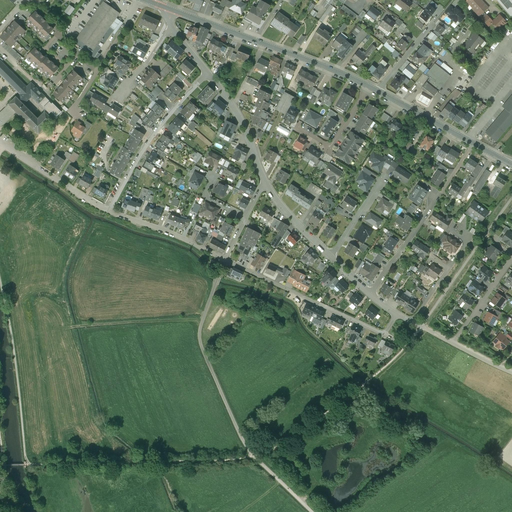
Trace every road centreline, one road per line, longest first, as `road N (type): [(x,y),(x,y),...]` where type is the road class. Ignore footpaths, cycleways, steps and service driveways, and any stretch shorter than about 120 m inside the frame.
road 1 (residential): [(224,260),(199,341),(253,456)]
road 2 (residential): [(472,143),(370,293)]
road 3 (residential): [(384,334),(224,260)]
road 4 (residential): [(207,73),(145,144),(107,212)]
road 5 (track): [(64,329),(203,318)]
road 6 (residential): [(107,212),(0,144)]
road 7 (residential): [(224,260),(107,212)]
road 8 (residential): [(369,87),(254,40)]
road 9 (residential): [(264,181),(241,122),(207,73)]
road 10 (residential): [(449,229),(468,241),(411,322)]
